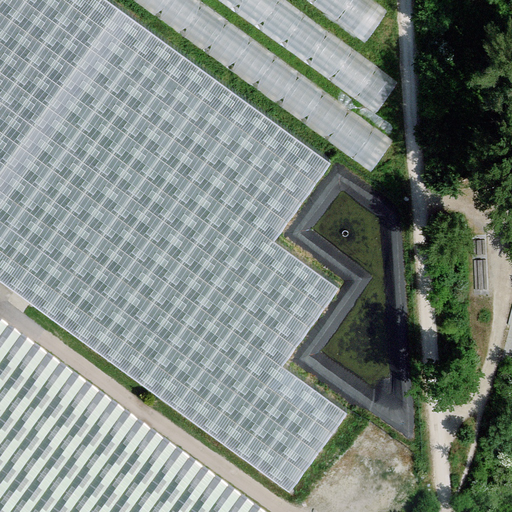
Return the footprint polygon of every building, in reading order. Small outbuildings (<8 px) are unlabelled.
[(330,158),(110,0),(0,0),(0,275),(291,485),(348,407),(283,360),(339,283),(273,235),(330,158)] [(394,141),(199,0),(131,0),(371,172),(394,141)] [(399,83),(284,0),(217,0),(375,114),(399,83)] [(388,11),(372,0),(305,0),(365,43),(388,11)] [(0,511),(258,511),(0,323),(0,511)]
